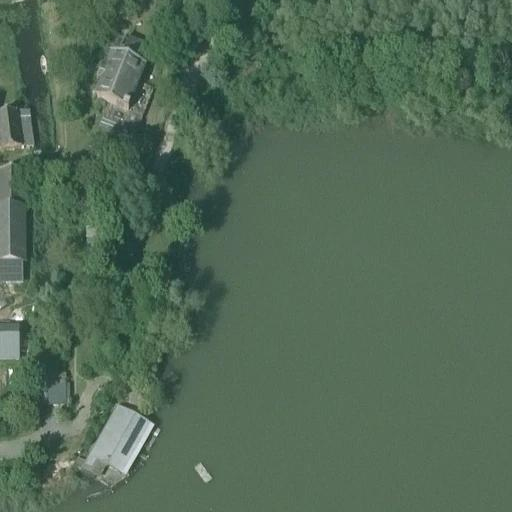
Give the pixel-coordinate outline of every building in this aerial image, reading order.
[(137,66),(145,46),(127,39),(119,59),(110,55),(92,100),(108,106),(102,121),(136,135),(154,91),(139,85),(144,70),(146,71),(146,70),(137,66)] [(0,117),(0,147),(1,153),(33,149),(28,114),(0,117)] [(0,212),(25,212),(24,173),(0,173),(0,212)] [(0,212),(0,286),(21,286),(21,267),(25,267),(25,212),(0,212)] [(0,362),(19,363),(19,332),(0,331),(0,362)] [(44,357),(31,358),(34,409),(67,408),(65,377),(56,377),(45,378),(44,357)] [(91,458),(80,476),(91,482),(93,483),(97,485),(98,483),(99,482),(107,467),(123,476),(124,476),(149,429),(135,421),(117,411),(91,458)]
